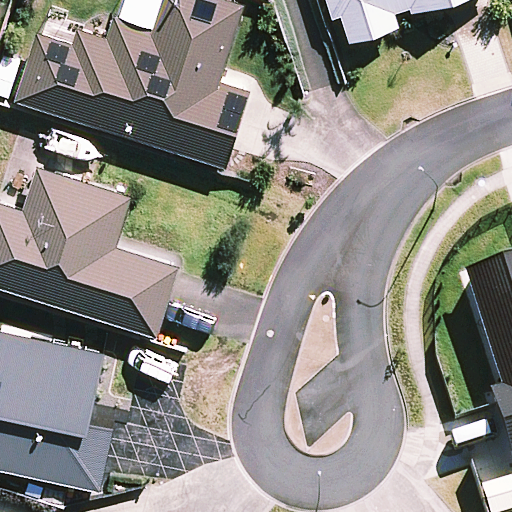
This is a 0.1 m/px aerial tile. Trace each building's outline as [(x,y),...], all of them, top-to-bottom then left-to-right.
[(16,98),(227,165),(252,89),(220,79),(245,1),(241,0),(161,0),(154,25),(115,12),(108,35),(79,25),(73,41),(38,30),(16,98)] [(334,0),(343,28),(400,11),(396,0),(334,0)] [(0,198),(0,284),(156,333),(178,263),(118,244),(134,194),(38,164),(24,206),(0,198)] [(511,266),(462,283),(499,396),(488,400),(491,410),(511,472),(511,471),(511,266)] [(0,464),(99,486),(113,421),(91,417),(106,347),(0,324),(0,464)]
